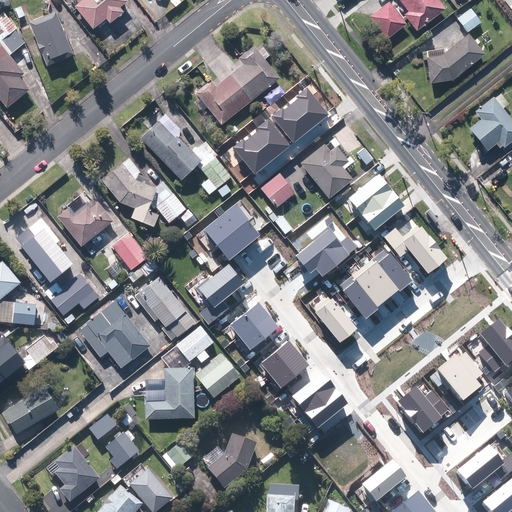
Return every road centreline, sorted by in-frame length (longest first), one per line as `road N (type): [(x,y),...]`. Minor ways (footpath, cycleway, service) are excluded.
road 1 (residential): [(231,0),(0,186),(0,493),(15,511)]
road 2 (secondary): [(293,0),(492,243)]
road 3 (unknown): [(3,478),(160,346)]
road 4 (residential): [(492,243),(337,369)]
road 5 (residential): [(337,369),(248,257)]
road 6 (residential): [(423,477),(337,369)]
